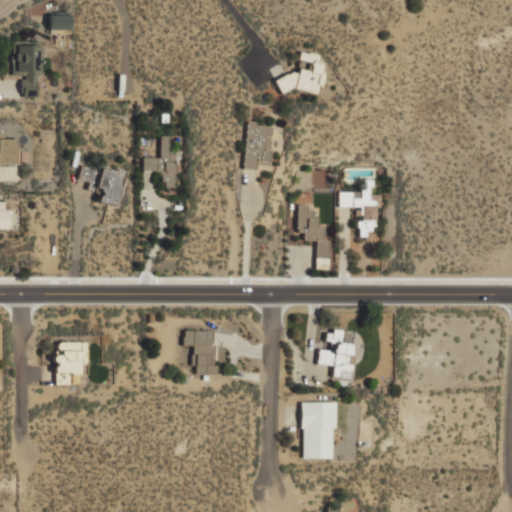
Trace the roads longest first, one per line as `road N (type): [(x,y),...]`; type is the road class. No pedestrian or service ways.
road 1 (tertiary): [(0,294),(511,294)]
road 2 (residential): [(272,294),(273,491)]
road 3 (residential): [(20,294),(21,452)]
